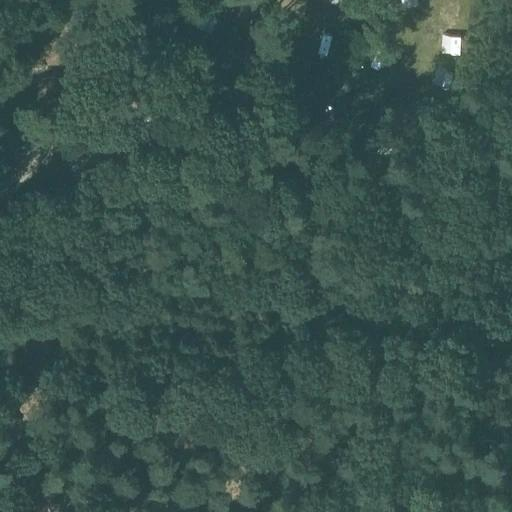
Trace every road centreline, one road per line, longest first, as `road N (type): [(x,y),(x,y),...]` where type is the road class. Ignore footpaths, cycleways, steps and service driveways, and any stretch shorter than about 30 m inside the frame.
road 1 (track): [(492,511),(424,403),(414,338),(425,283),(511,166)]
road 2 (track): [(0,197),(67,138),(238,62)]
